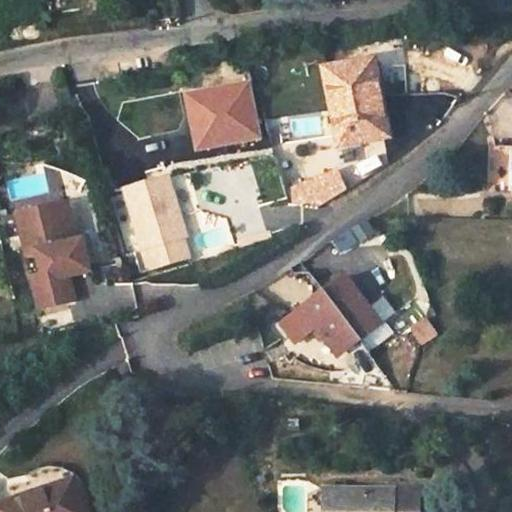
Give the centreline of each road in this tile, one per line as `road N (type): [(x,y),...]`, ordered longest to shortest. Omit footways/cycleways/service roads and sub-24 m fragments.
road 1 (residential): [(511,75),(421,167),(155,330),(153,352),(174,372),(489,415)]
road 2 (unclassified): [(202,32),(511,4)]
road 3 (unclassified): [(0,58),(63,43),(202,32)]
